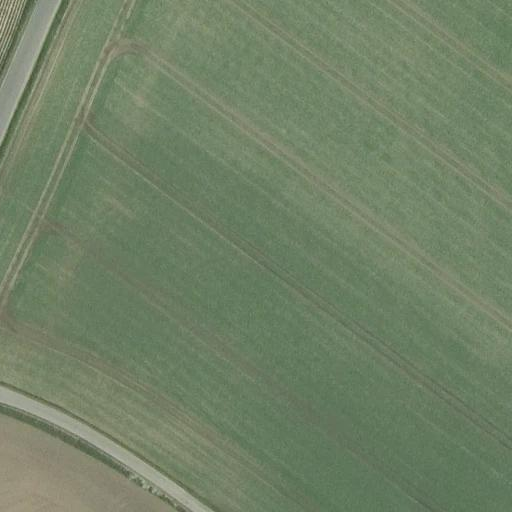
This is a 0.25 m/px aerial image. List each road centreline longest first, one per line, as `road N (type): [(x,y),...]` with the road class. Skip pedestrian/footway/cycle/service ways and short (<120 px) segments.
road 1 (unclassified): [(200,511),(98,439),(0,398)]
road 2 (unclassified): [(52,0),(0,125)]
